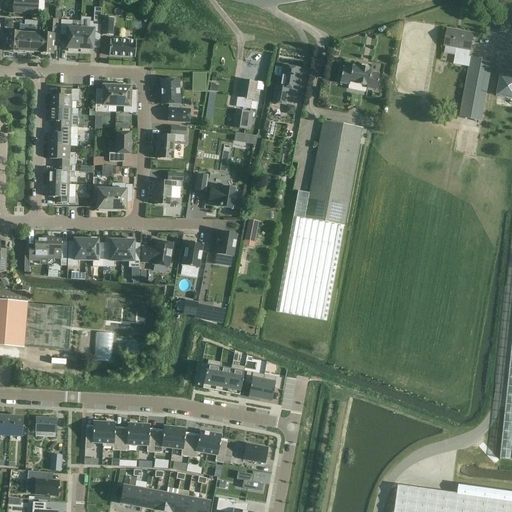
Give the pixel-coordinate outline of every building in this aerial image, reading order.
[(13,13),(36,14),(37,0),(13,0),(14,3),(12,5),(12,9),(13,11),(13,13)] [(113,35),(114,18),(102,17),(101,35),(113,35)] [(68,52),(78,52),(78,49),(79,50),(80,28),(72,28),(72,21),(61,20),(60,27),(60,35),(67,36),(66,49),(68,49),(68,52)] [(81,52),(90,53),(90,50),(93,50),(93,37),(100,38),(101,23),(89,22),(89,29),(80,28),(79,50),(81,50),(81,52)] [(41,53),(53,54),(53,42),(60,43),(60,35),(60,27),(52,27),(52,35),(42,34),(41,53)] [(459,118),(482,121),(493,62),(471,57),(469,57),(470,50),(471,51),(474,34),(447,29),(444,46),(456,48),(453,64),(469,67),(459,118)] [(17,52),(18,33),(7,32),(5,51),(17,52)] [(18,51),(29,52),(30,34),(19,33),(18,33),(17,52),(18,52),(18,51)] [(40,53),(41,53),(42,34),(41,34),(41,35),(30,34),(29,52),(40,53)] [(109,56),(135,57),(136,41),(110,40),(109,56)] [(366,88),(375,90),(378,74),(370,73),(370,70),(368,69),(368,68),(367,66),(362,65),(360,67),(360,68),(351,66),(351,69),(342,68),(339,83),(349,85),(349,82),(357,84),(357,85),(365,86),(365,85),(367,86),(366,88)] [(273,103),(285,105),(287,89),(295,90),(299,69),(283,66),(280,87),(276,87),(273,103)] [(511,76),(502,74),(497,95),(511,98),(511,76)] [(203,78),(192,80),(194,90),(205,87),(203,78)] [(167,122),(189,123),(190,109),(179,108),(180,104),(179,80),(161,81),(162,105),(169,104),(168,108),(167,122)] [(241,108),(250,109),(252,99),(254,100),(256,83),(241,81),(238,97),(242,98),(241,108)] [(95,112),(108,113),(108,106),(116,106),(117,84),(109,83),(109,86),(103,86),(103,97),(95,97),(95,112)] [(210,92),(219,93),(220,84),(211,83),(210,92)] [(123,113),(137,113),(137,99),(130,98),(130,87),(125,87),(125,84),(117,84),(116,106),(123,107),(123,113)] [(51,108),(71,108),(71,101),(79,101),(79,90),(60,89),(60,95),(52,95),(51,108)] [(213,121),(218,94),(211,93),(205,119),(213,121)] [(71,128),(78,128),(78,116),(71,116),(71,108),(51,108),(51,121),(60,122),(59,127),(71,128)] [(236,110),(233,127),(250,130),(252,113),(236,110)] [(276,312),(326,321),(362,128),(323,121),(309,193),(298,191),(276,312)] [(272,135),(275,124),(269,122),(266,134),(272,135)] [(50,146),(70,146),(70,140),(78,140),(78,128),(71,128),(59,127),(59,133),(50,133),(50,146)] [(155,158),(173,159),(174,141),(185,142),(185,135),(186,128),(171,127),(170,134),(172,134),(171,136),(158,135),(157,149),(155,149),(155,158)] [(236,132),(235,142),(257,144),(258,135),(236,132)] [(109,162),(124,162),(124,154),(130,154),(130,133),(116,133),(116,153),(109,153),(109,162)] [(58,165),(75,166),(75,154),(69,153),(70,146),(50,146),(49,159),(58,159),(58,165)] [(49,184),(68,185),(69,178),(74,178),(75,166),(58,165),(57,171),(49,171),(49,184)] [(102,166),(102,177),(112,177),(112,167),(102,166)] [(152,204),(170,205),(171,187),(182,188),(182,181),(183,174),(168,173),(167,180),(169,180),(168,182),(155,181),(154,195),(152,195),(152,204)] [(198,175),(195,190),(204,192),(207,176),(198,175)] [(56,203),(76,204),(76,198),(68,198),(68,185),(49,184),(48,197),(56,197),(56,203)] [(111,210),(125,210),(125,202),(132,202),(132,185),(125,185),(125,190),(112,190),(111,210)] [(235,189),(222,187),(222,189),(210,187),(208,203),(219,204),(219,207),(232,209),(232,207),(234,207),(236,191),(235,191),(235,189)] [(99,211),(105,211),(105,209),(111,210),(112,190),(98,189),(97,209),(99,209),(99,211)] [(217,244),(215,253),(233,257),(238,234),(221,231),(219,237),(218,236),(216,244),(217,244)] [(245,233),(243,246),(253,248),(256,235),(245,233)] [(67,266),(78,267),(78,261),(85,261),(86,240),(85,240),(85,238),(75,237),(75,239),(74,239),(73,253),(67,252),(67,266)] [(92,267),(103,267),(103,253),(97,253),(98,240),(96,240),(96,238),(87,238),(87,240),(86,240),(85,261),(92,261),(92,267)] [(103,267),(114,267),(114,261),(121,262),(122,241),(121,240),(120,238),(112,238),(111,240),(110,240),(109,253),(103,253),(103,267)] [(40,259),(47,259),(48,239),(35,239),(35,248),(28,248),(28,261),(40,261),(40,259)] [(61,262),(67,262),(67,247),(61,247),(61,239),(48,239),(47,259),(61,259),(61,262)] [(128,268),(139,268),(139,254),(133,254),(134,241),(132,241),(131,239),(124,239),(123,241),(122,241),(121,262),(128,262),(128,268)] [(155,249),(152,249),(152,248),(152,247),(151,247),(142,247),(141,263),(153,263),(153,265),(168,267),(172,244),(157,241),(155,249)] [(186,242),(182,266),(198,268),(202,245),(186,242)] [(250,252),(249,262),(265,264),(266,254),(250,252)] [(40,271),(40,262),(32,261),(31,270),(40,271)] [(0,291),(0,345),(23,347),(27,294),(0,291)] [(183,315),(196,317),(196,315),(198,306),(198,304),(186,301),(183,315)] [(198,306),(196,315),(221,320),(222,311),(198,306)] [(112,360),(113,332),(97,331),(96,360),(112,360)] [(511,339),(499,459),(511,459),(511,339)] [(203,387),(202,389),(215,391),(219,367),(220,368),(221,363),(208,360),(207,364),(206,368),(206,372),(205,376),(204,379),(204,383),(203,387)] [(231,370),(227,393),(239,396),(245,367),(232,365),(231,370)] [(219,367),(215,391),(227,393),(231,370),(220,368),(219,367)] [(247,372),(244,384),(250,385),(248,397),(260,399),(264,375),(247,372)] [(264,375),(260,399),(271,402),(274,389),(280,390),(282,378),(264,375)] [(0,419),(0,435),(10,436),(11,417),(0,416),(0,419)] [(11,417),(10,436),(21,437),(22,418),(11,417)] [(36,418),(35,431),(55,432),(56,419),(36,418)] [(103,444),(102,447),(112,447),(112,451),(120,452),(121,430),(115,429),(115,423),(113,423),(113,421),(106,421),(106,423),(104,423),(103,444)] [(86,428),(85,450),(93,450),(94,444),(103,444),(104,423),(93,422),(93,428),(86,428)] [(121,430),(120,452),(128,452),(128,445),(137,446),(139,425),(136,424),(136,422),(130,422),(130,424),(128,424),(127,430),(121,430)] [(139,425),(137,446),(147,446),(147,453),(154,453),(156,431),(149,431),(149,425),(139,425)] [(156,431),(154,453),(162,454),(163,448),(172,449),(175,428),(164,426),(163,432),(156,431)] [(175,428),(172,449),(182,450),(181,456),(188,457),(192,436),(185,435),(185,429),(175,428)] [(192,436),(188,457),(196,459),(197,452),(207,454),(211,433),(200,431),(199,437),(192,436)] [(211,433),(207,454),(216,456),(215,462),(223,464),(227,442),(220,441),(221,435),(211,433)] [(246,460),(267,464),(270,449),(249,445),(246,460)] [(51,455),(50,471),(60,472),(61,456),(51,455)] [(174,469),(187,471),(188,463),(175,461),(174,469)] [(57,497),(59,482),(59,479),(53,478),(54,472),(28,470),(27,486),(34,487),(34,495),(57,497)] [(243,481),(242,488),(261,492),(263,484),(252,482),(253,475),(238,472),(236,480),(243,481)] [(398,485),(394,511),(511,511),(511,491),(459,484),(458,493),(398,485)] [(123,486),(120,504),(131,506),(134,488),(123,486)] [(134,488),(131,506),(142,508),(145,490),(134,488)] [(145,490),(142,508),(152,510),(156,492),(145,490)] [(156,492),(152,510),(162,511),(163,511),(166,494),(156,492)] [(166,494),(163,511),(174,511),(177,496),(166,494)] [(177,496),(174,511),(185,511),(188,498),(177,496)] [(217,497),(215,509),(229,511),(252,511),(246,511),(247,503),(225,499),(217,497)] [(188,498),(185,511),(196,511),(198,500),(188,498)] [(198,500),(196,511),(207,511),(209,502),(198,500)] [(57,511),(58,511),(45,511),(46,503),(32,502),(32,511),(35,511),(34,511),(57,511)]
